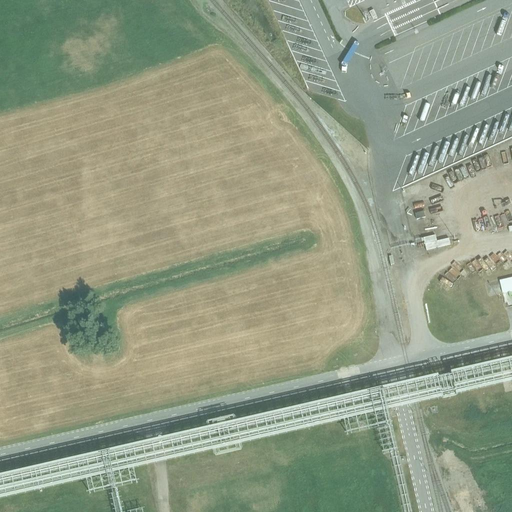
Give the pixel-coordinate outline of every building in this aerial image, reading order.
[(435,237),(421,241),(422,244),(424,243),(426,252),(451,246),(449,241),(437,243),(435,237)] [(511,279),(500,282),(502,294),(511,292),(511,279)] [(511,292),(502,294),(506,309),(511,307),(511,292)] [(0,502),(87,482),(90,494),(95,494),(95,496),(109,493),(121,490),(133,488),(133,485),(137,484),(134,472),(213,453),(215,458),(216,458),(216,459),(242,454),(242,452),(243,452),(242,447),(344,424),(389,413),(403,410),(417,407),(511,384),(511,360),(412,384),(398,387),(237,424),(236,419),(235,419),(235,418),(208,424),(208,426),(207,426),(208,431),(0,478),(0,502)] [(412,511),(389,413),(344,424),(347,435),(350,435),(351,437),(377,432),(383,455),(390,453),(403,511),(412,511)] [(145,511),(146,511),(137,511),(125,511),(121,490),(109,493),(113,511),(145,511)]
